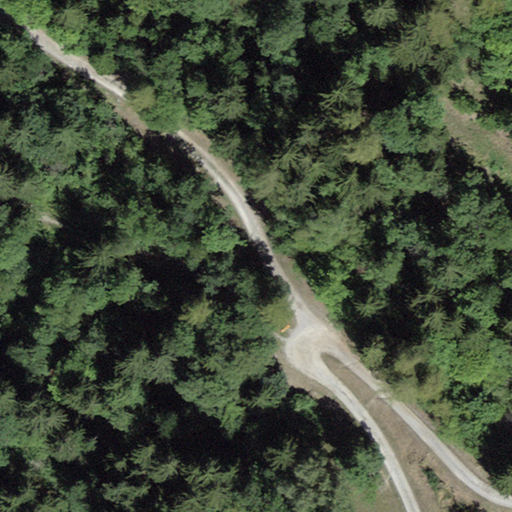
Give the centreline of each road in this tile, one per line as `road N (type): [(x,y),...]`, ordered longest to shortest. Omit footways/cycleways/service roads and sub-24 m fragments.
road 1 (track): [(410,511),(349,409),(307,361),(303,332),(343,360),(439,456),(511,503)]
road 2 (track): [(0,11),(161,125),(223,181),(296,305),(303,332)]
